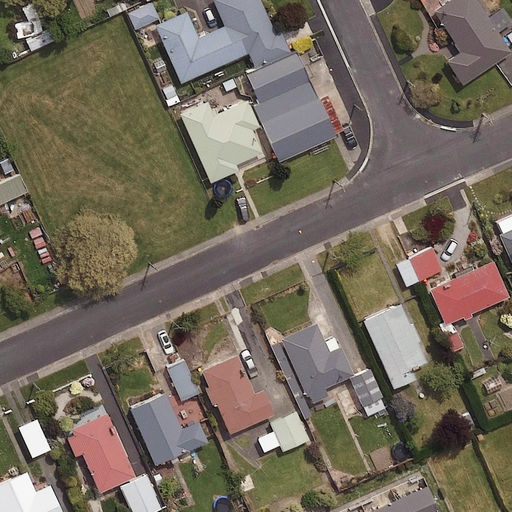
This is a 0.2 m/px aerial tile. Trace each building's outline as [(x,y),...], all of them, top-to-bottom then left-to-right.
[(30,30),(40,25),(27,0),(23,0),(12,5),(25,32),(30,30)] [(156,15),(148,0),(146,0),(127,10),(134,26),(156,15)] [(253,65),(289,49),(276,21),(270,23),(259,0),(212,0),(223,23),(195,35),(183,8),(152,21),(178,79),(246,49),(253,65)] [(507,50),(474,0),(442,0),(430,8),(456,48),(443,58),(459,82),(507,50)] [(25,32),(22,33),(30,50),(47,41),(40,25),(30,30),(25,32)] [(237,91),(250,86),(255,99),(306,76),(294,47),(289,49),(253,65),(242,70),(245,75),(233,80),(237,91)] [(255,99),(250,101),(275,157),(331,132),(306,76),(255,99)] [(255,121),(244,96),(229,103),(222,88),(176,108),(207,178),(234,166),(232,160),(258,148),(248,124),(255,121)] [(0,199),(23,190),(16,172),(0,178),(0,199)] [(511,265),(511,211),(492,220),(511,265)] [(439,267),(428,245),(394,261),(404,283),(439,267)] [(426,283),(441,319),(459,312),(461,316),(470,312),(468,308),(505,293),(490,257),(426,283)] [(425,356),(398,299),(360,316),(390,384),(412,374),(407,364),(425,356)] [(326,349),(312,319),(278,335),(279,338),(269,343),(275,356),(285,351),(308,400),(325,392),(321,384),(350,370),(338,344),(326,349)] [(250,392),(233,351),(198,366),(224,429),(273,409),(264,386),(250,392)] [(195,390),(182,358),(165,365),(179,397),(195,390)] [(384,405),(367,365),(348,373),(352,383),(341,388),(345,397),(356,392),(365,413),(384,405)] [(178,426),(162,389),(127,404),(151,460),(205,437),(197,417),(178,426)] [(132,474),(103,408),(61,427),(72,451),(79,448),(97,488),(115,479),(129,511),(140,511),(158,504),(142,470),(132,474)] [(305,436),(292,408),(267,419),(271,428),(255,435),(262,448),(277,441),(280,448),(305,436)] [(46,445),(34,416),(16,424),(29,453),(46,445)] [(31,488),(22,468),(0,477),(0,511),(59,511),(46,481),(31,488)] [(437,511),(422,478),(343,511),(437,511)]
